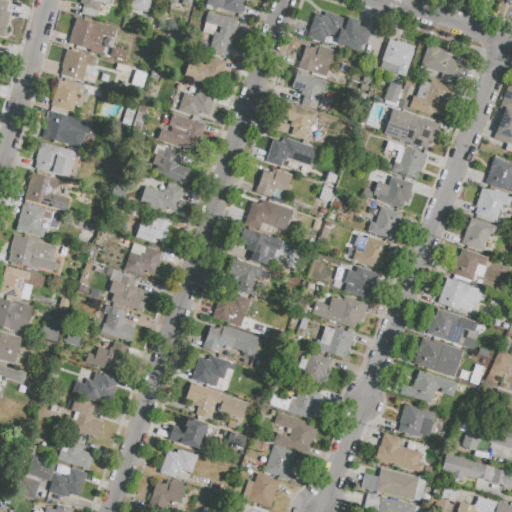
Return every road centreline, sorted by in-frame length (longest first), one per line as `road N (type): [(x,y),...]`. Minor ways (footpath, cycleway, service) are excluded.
road 1 (residential): [(116,511),(289,0)]
road 2 (residential): [(323,511),(510,50)]
road 3 (residential): [(0,169),(48,0)]
road 4 (residential): [(362,0),(511,50)]
